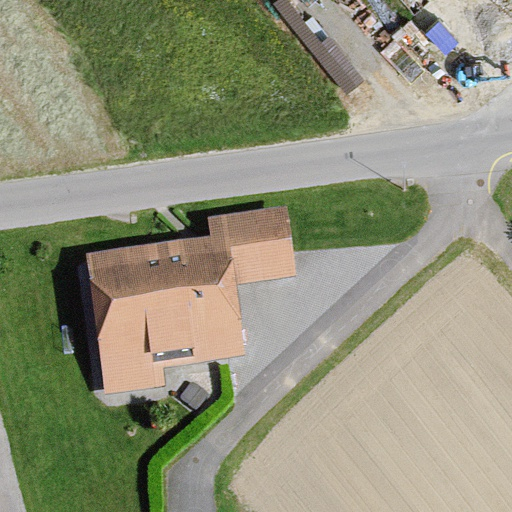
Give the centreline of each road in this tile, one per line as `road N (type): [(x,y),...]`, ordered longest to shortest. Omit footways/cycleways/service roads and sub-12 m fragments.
road 1 (residential): [(463,141),(0,205)]
road 2 (residential): [(511,261),(465,202),(463,141)]
